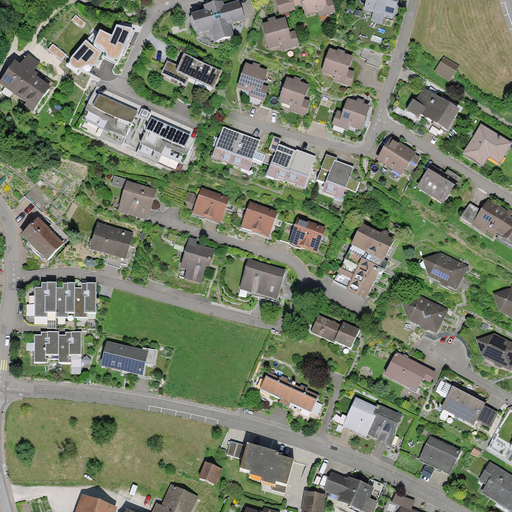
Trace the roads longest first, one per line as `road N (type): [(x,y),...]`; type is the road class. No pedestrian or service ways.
road 1 (residential): [(0,387),(233,421),(392,478),(456,511)]
road 2 (residential): [(163,221),(284,257),(299,271),(292,309),(273,324),(81,272),(14,276)]
road 3 (residential): [(413,0),(377,117),(511,201)]
road 4 (track): [(154,9),(134,14),(64,4),(21,52),(15,38),(34,0)]
road 5 (residential): [(194,126),(117,92),(154,9),(186,0)]
